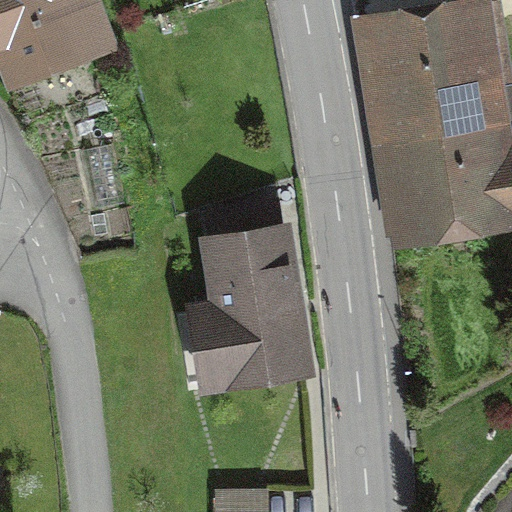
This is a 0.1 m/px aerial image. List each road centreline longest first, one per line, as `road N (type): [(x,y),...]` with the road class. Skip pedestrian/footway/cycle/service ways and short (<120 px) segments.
road 1 (tertiary): [(303,0),(349,275),(368,511)]
road 2 (residential): [(0,188),(100,447),(97,511)]
